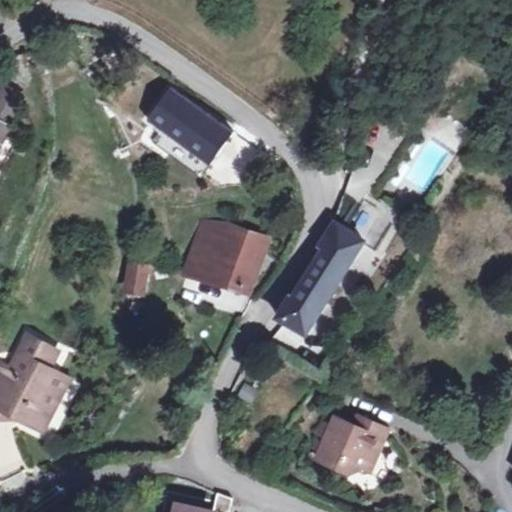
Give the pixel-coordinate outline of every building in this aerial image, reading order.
[(173,85),(149,118),(211,164),(235,131),(173,85)] [(5,127),(22,96),(5,86),(0,94),(0,144),(9,129),(5,127)] [(149,118),(140,130),(202,176),(211,164),(149,118)] [(435,133),(448,141),(453,131),(440,123),(435,133)] [(308,332),(364,242),(377,250),(394,223),(403,228),(411,216),(370,190),(346,228),(336,222),(317,258),(280,315),(308,332)] [(187,271),(207,276),(223,236),(204,226),(187,271)] [(223,236),(207,276),(252,288),(261,266),(259,265),(267,239),(227,226),(223,236)] [(142,297),(147,266),(131,265),(128,290),(138,291),(137,296),(142,297)] [(53,391),(60,375),(49,369),(57,352),(27,336),(10,370),(1,365),(0,367),(0,417),(3,411),(42,430),(60,394),(53,391)] [(68,379),(60,375),(53,391),(60,394),(68,379)] [(247,384),(239,397),(254,407),(262,393),(247,384)] [(369,448),(378,425),(354,416),(351,425),(331,418),(315,459),(349,472),(364,466),(371,469),(378,451),(369,448)] [(386,428),(378,425),(369,448),(378,451),(386,428)]
